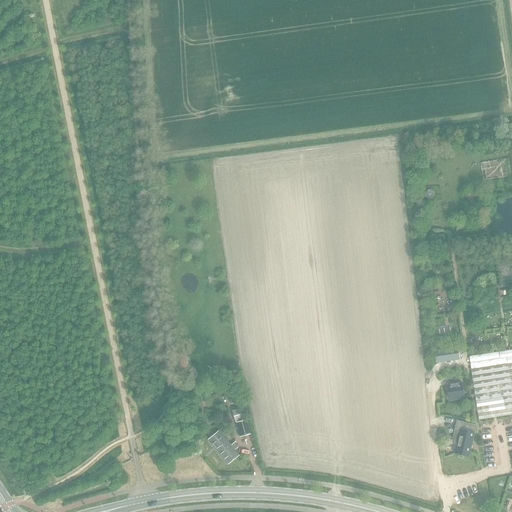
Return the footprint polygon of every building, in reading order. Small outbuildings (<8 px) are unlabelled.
[(511,460),(511,349),(468,356),(478,420),(511,414),(511,451),(510,452),(511,460)] [(463,398),(461,382),(446,384),(448,400),(463,398)] [(236,422),(240,436),(250,433),(246,419),(236,422)] [(459,431),(453,453),(468,457),(476,425),(456,420),(454,430),(459,431)] [(218,429),(207,438),(227,462),(238,453),(233,448),(236,445),(233,441),(230,444),(218,429)]
